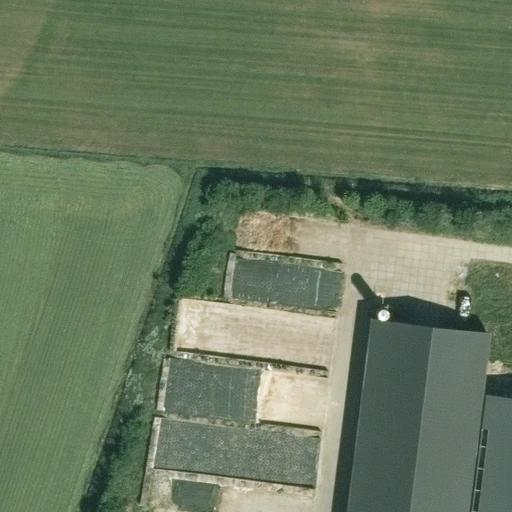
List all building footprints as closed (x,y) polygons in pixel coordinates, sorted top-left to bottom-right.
[(270,252),(272,217),(255,217),(254,252),(270,252)] [(466,511),(490,333),(371,318),(346,511),(466,511)] [(278,414),(279,395),(271,395),(269,424),(277,424),(278,414)] [(319,448),(285,453),(289,472),(322,467),(319,448)] [(287,489),(286,497),(315,502),(316,494),(287,489)]
